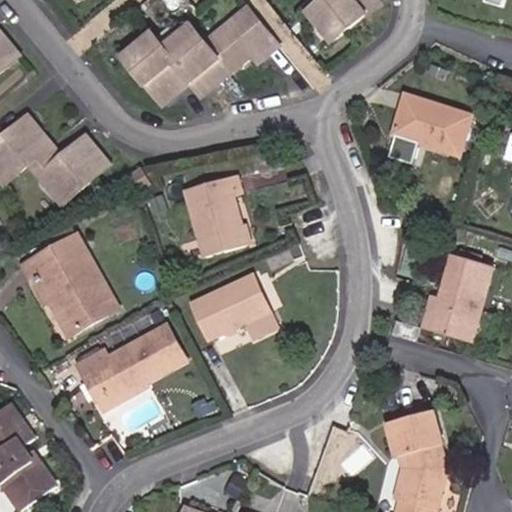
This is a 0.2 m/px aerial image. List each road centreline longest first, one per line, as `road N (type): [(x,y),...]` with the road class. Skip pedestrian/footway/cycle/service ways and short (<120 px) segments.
road 1 (residential): [(17,0),(60,58),(141,139),(226,134),(328,100)]
road 2 (residential): [(359,338),(326,397),(143,471),(113,509)]
road 3 (residential): [(359,338),(499,386),(485,511)]
road 4 (residential): [(328,100),(365,225),(359,338)]
road 5 (residential): [(0,355),(39,387),(113,509)]
